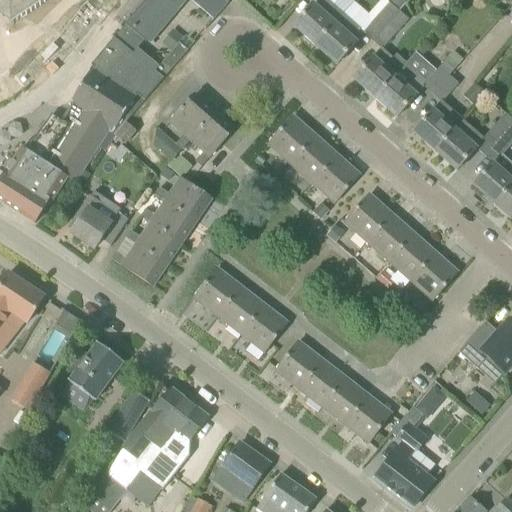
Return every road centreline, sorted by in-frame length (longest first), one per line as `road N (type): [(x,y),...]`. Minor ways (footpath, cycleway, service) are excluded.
road 1 (tertiary): [(379,511),(145,330),(0,231)]
road 2 (residential): [(511,273),(287,69),(263,74)]
road 3 (residential): [(0,117),(117,29)]
